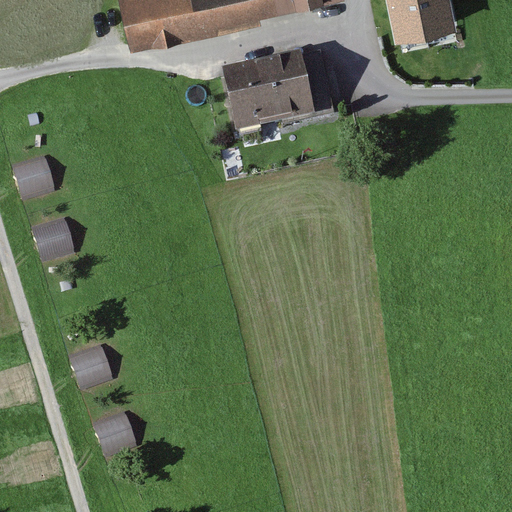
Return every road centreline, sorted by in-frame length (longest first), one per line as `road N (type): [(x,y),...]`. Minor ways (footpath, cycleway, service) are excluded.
road 1 (unclassified): [(511,98),(387,95),(366,79),(334,30),(315,28),(159,59),(87,61),(0,84)]
road 2 (track): [(83,511),(0,236)]
